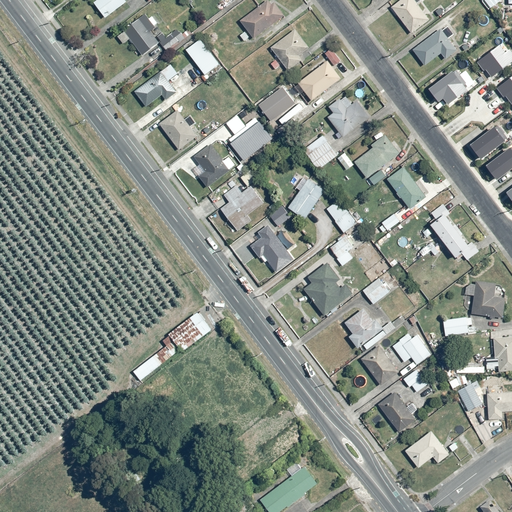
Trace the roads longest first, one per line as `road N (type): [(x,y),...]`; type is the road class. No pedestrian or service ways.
road 1 (tertiary): [(397,511),(8,0)]
road 2 (residential): [(323,0),(511,240)]
